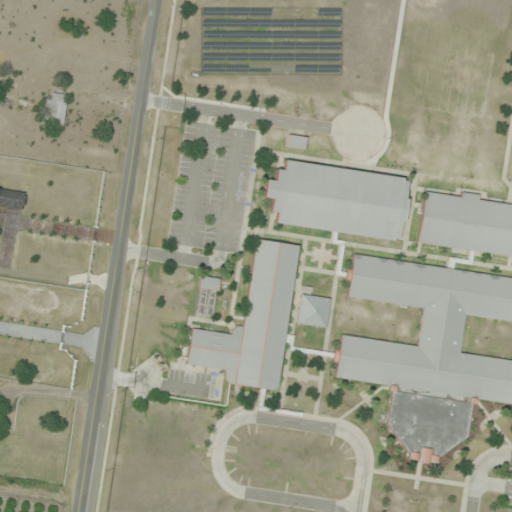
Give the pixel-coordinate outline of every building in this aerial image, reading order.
[(302,151),(305,138),(287,135),(285,148),(302,151)] [(406,181),(396,244),(274,224),(275,214),(268,213),(270,200),(262,199),(264,181),(272,183),(274,170),(281,171),(283,161),(406,181)] [(0,208),(22,211),(24,192),(0,188),(0,208)] [(423,194),(416,244),(511,257),(511,206),(477,202),(477,196),(460,194),(459,200),(423,194)] [(254,240),(240,326),(236,326),(231,329),(230,335),(190,328),(184,365),(224,372),(223,378),(226,384),(270,393),(275,388),(297,247),(254,240)] [(511,406),(334,379),(341,337),(416,348),(422,309),(347,297),(353,256),(511,280),(511,323),(464,316),(458,353),(511,361),(511,406)] [(217,290),(217,278),(198,278),(198,290),(217,290)] [(329,300),(324,329),(294,324),(299,295),(329,300)]
